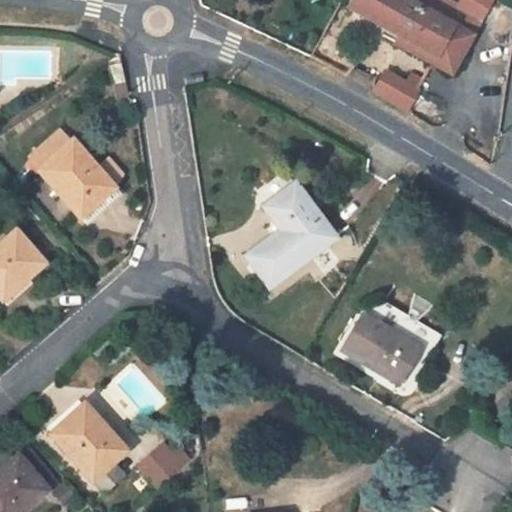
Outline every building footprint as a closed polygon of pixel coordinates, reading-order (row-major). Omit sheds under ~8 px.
[(399,36),(396,43),(452,73),(481,22),(461,10),(443,0),(412,0),(411,3),(406,0),(353,0),(349,8),(399,36)] [(467,0),(461,10),(481,22),(492,0),(467,0)] [(380,79),(386,83),(391,74),(385,71),(380,79)] [(380,79),(373,92),(407,111),(424,81),(413,74),(407,83),(391,74),(386,83),(380,79)] [(92,202),(95,205),(114,188),(73,142),(71,143),(61,131),(31,158),(41,170),(39,172),(78,215),(92,202)] [(337,238),(296,184),(264,207),(282,230),(246,256),(270,288),(337,238)] [(92,202),(78,215),(87,223),(119,195),(114,188),(95,205),(92,202)] [(0,297),(3,301),(45,264),(16,231),(0,245),(0,297)] [(443,338),(386,304),(368,307),(342,351),(402,387),(424,350),(433,355),(443,338)] [(87,409),(84,406),(71,418),(73,421),(87,409)] [(93,481),(126,451),(87,409),(73,421),(71,418),(60,428),(52,436),(93,481)] [(158,489),(180,470),(190,461),(178,448),(169,456),(161,447),(138,467),(158,489)] [(45,489),(54,482),(28,452),(19,459),(18,458),(0,473),(0,511),(22,511),(47,491),(45,489)] [(0,466),(8,460),(2,453),(0,454),(0,466)]
